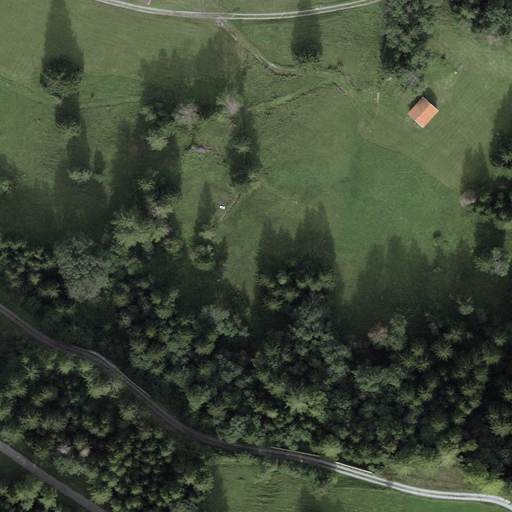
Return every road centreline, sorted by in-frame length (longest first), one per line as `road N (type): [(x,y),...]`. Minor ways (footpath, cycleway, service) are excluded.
road 1 (track): [(0,307),(212,442),(335,459),(414,490),(511,506)]
road 2 (track): [(107,0),(220,17),(307,14),(365,0)]
road 3 (track): [(0,447),(104,511)]
